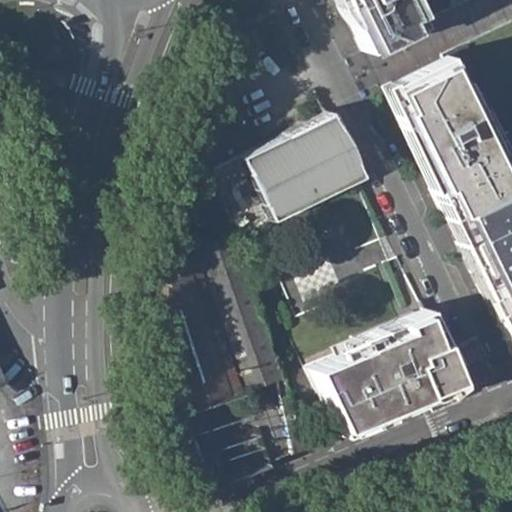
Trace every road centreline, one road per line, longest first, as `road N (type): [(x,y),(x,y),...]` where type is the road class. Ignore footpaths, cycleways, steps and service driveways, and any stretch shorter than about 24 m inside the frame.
road 1 (residential): [(297,0),(496,396)]
road 2 (primary): [(99,340),(106,193),(165,0)]
road 3 (primary): [(115,0),(68,215),(59,338)]
road 4 (residential): [(207,511),(496,396)]
road 5 (primary): [(59,338),(73,492)]
road 6 (primary): [(114,487),(99,340)]
